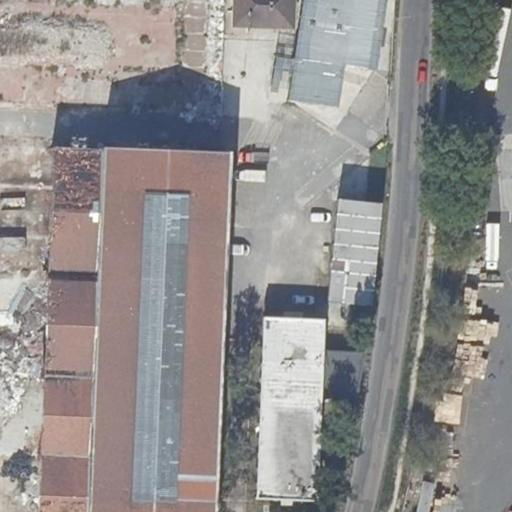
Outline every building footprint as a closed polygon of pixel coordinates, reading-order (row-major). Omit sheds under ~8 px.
[(80,109),(210,112),(212,0),(0,0),(0,107),(80,110),(80,109)] [(293,0),(233,0),(232,28),(292,31),(293,0)] [(312,0),(299,105),(350,112),(356,70),(386,74),(395,0),(312,0)] [(210,511),(225,157),(126,153),(52,147),(39,511),(210,511)] [(383,317),(391,206),(340,202),(332,314),(383,317)] [(318,395),(352,396),(360,350),(318,349),(319,319),(260,318),(255,498),(315,500),(318,395)]
